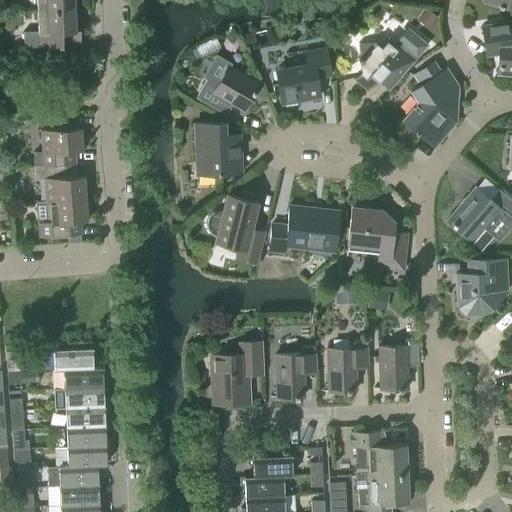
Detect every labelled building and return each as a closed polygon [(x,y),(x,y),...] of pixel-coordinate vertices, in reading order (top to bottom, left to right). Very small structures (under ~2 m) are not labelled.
[(35,0),(36,10),(73,8),(72,0),(35,0)] [(73,28),(73,8),(36,10),(36,30),(22,30),(22,45),(79,43),(78,28),(73,28)] [(499,52),(498,72),(511,73),(511,20),(482,25),(486,51),(499,52)] [(377,78),(389,87),(426,44),(407,27),(406,27),(409,30),(397,44),(388,37),(381,46),(375,41),(358,42),(360,69),(353,77),(367,89),(377,78)] [(276,69),(281,102),(319,96),(315,76),(330,74),(325,47),(306,50),(306,51),(310,51),(312,63),(276,69)] [(433,146),(455,120),(458,85),(446,66),(440,70),(433,60),(413,73),(420,84),(411,90),(417,100),(402,119),(433,146)] [(244,109),(259,83),(228,64),(218,82),(208,77),(197,95),(218,108),(224,97),(244,109)] [(195,122),(197,172),(241,170),(239,133),(224,134),(224,120),(195,122)] [(34,151),(35,165),(76,162),(76,149),(83,149),(81,126),(41,129),(42,150),(34,151)] [(77,174),(76,162),(35,165),(36,178),(45,177),(46,199),(86,196),(85,174),(77,174)] [(475,185),(446,219),(471,241),(484,226),(496,236),(511,218),(511,199),(498,188),(490,198),(475,185)] [(257,201),(227,193),(223,210),(218,210),(212,212),(209,216),(207,223),(208,228),(212,232),(217,234),(215,239),(239,245),(236,255),(256,260),(264,230),(250,227),(257,201)] [(353,195),(351,207),(347,248),(379,251),(377,265),(404,268),(408,232),(393,230),(395,218),(369,196),(353,195)] [(88,219),(86,196),(46,199),(48,220),(39,221),(40,235),(67,233),(80,232),(81,232),(80,219),(88,219)] [(289,204),(287,224),(272,222),(269,249),(286,251),(286,244),(335,249),(340,210),(289,204)] [(80,232),(67,233),(68,241),(81,240),(80,232)] [(507,290),(506,257),(467,259),(468,272),(456,272),(457,306),(466,314),(483,313),(495,300),(495,289),(505,289),(505,290),(507,290)] [(418,337),(405,337),(405,344),(378,345),(380,387),(408,386),(407,361),(419,361),(418,337)] [(353,346),(351,346),(327,347),(328,389),(356,388),(355,363),(367,363),(366,339),(353,339),(353,346)] [(211,354),(213,401),(249,400),(248,372),(262,372),(261,340),(240,341),(240,353),(211,354)] [(315,369),(315,345),(301,345),(302,352),(275,353),(276,395),(304,394),(303,369),(315,369)] [(54,368),(62,368),(62,367),(92,366),(91,347),(54,349),(54,368)] [(17,351),(5,351),(6,363),(17,362),(17,351)] [(105,365),(92,366),(62,367),(62,368),(63,387),(101,385),(101,374),(106,374),(105,365)] [(20,370),(7,370),(7,383),(21,383),(20,370)] [(102,397),(101,385),(63,387),(64,406),(107,404),(107,396),(102,397)] [(22,396),(9,398),(9,409),(23,408),(22,396)] [(107,412),(107,404),(64,406),(65,426),(103,424),(102,412),(107,412)] [(24,425),(23,408),(9,409),(11,427),(24,425)] [(104,435),(103,424),(65,426),(65,445),(109,443),(108,435),(104,435)] [(355,456),(356,473),(411,472),(410,457),(406,457),(405,442),(380,443),(379,429),(351,430),(351,445),(356,445),(356,456),(355,456)] [(11,436),(12,447),(25,446),(24,435),(11,436)] [(109,451),(109,443),(65,445),(66,465),(100,463),(104,463),(104,451),(109,451)] [(307,453),(320,452),(319,444),(307,445),(307,453)] [(26,460),(25,446),(12,447),(14,460),(26,460)] [(0,465),(9,465),(8,463),(8,452),(0,452),(0,465)] [(252,475),(281,474),(290,473),(289,452),(247,454),(247,462),(251,462),(252,475)] [(308,460),(308,472),(321,472),(320,459),(308,460)] [(100,470),(100,463),(66,465),(66,464),(57,465),(58,484),(97,482),(96,471),(100,470)] [(321,483),(321,472),(308,472),(309,484),(321,483)] [(412,485),(411,472),(356,473),(356,490),(357,490),(358,502),(364,501),(364,511),(392,511),(392,500),(407,500),(407,485),(412,485)] [(18,475),(19,486),(32,485),(31,473),(18,475)] [(281,493),(281,474),(252,475),(238,476),(238,483),(244,483),(245,494),(281,493)] [(329,478),(330,511),(347,511),(346,477),(329,478)] [(97,494),(97,482),(58,484),(59,503),(102,501),(101,493),(97,494)] [(33,498),(32,485),(19,486),(20,499),(33,498)] [(282,511),(281,493),(245,494),(245,506),(239,506),(239,511),(282,511)] [(310,499),(311,511),(322,511),(322,499),(310,499)] [(102,509),(102,501),(59,503),(59,511),(97,511),(98,509),(102,509)]
